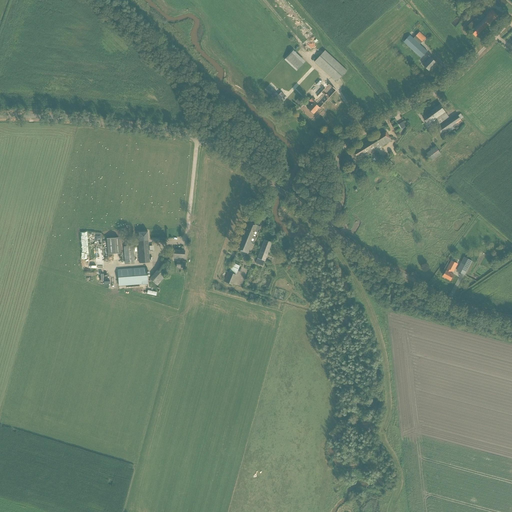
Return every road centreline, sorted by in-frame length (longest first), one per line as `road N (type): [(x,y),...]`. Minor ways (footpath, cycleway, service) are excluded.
road 1 (unclassified): [(326,226),(209,142),(154,129),(0,118)]
road 2 (unclassified): [(326,226),(339,206),(346,141),(437,91),(511,23)]
road 3 (unclassified): [(511,317),(442,295),(326,226)]
road 4 (unknown): [(195,139),(183,235),(148,262),(109,265)]
